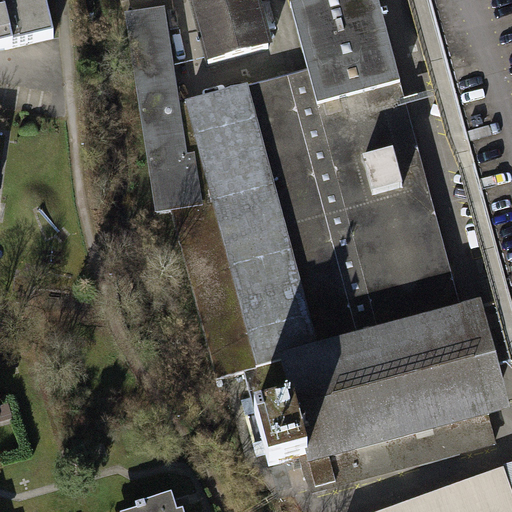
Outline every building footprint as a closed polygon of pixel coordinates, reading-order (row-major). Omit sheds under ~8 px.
[(0,0),(0,48),(55,36),(46,0),(0,0)] [(189,0),(207,67),(276,49),(262,0),(189,0)] [(290,0),(310,71),(382,337),(465,315),(379,0),(290,0)] [(511,0),(432,0),(511,295),(511,0)] [(190,157),(182,106),(166,10),(125,17),(156,217),(173,215),(204,210),(196,156),(190,157)] [(245,374),(382,337),(310,71),(182,106),(190,157),(196,156),(204,210),(173,215),(218,381),(245,374)] [(271,468),(300,460),(305,479),(310,497),(314,496),(498,446),(491,422),(511,416),(511,403),(486,309),(465,315),(382,337),(245,374),(271,468)] [(0,419),(1,420),(2,424),(14,420),(9,405),(0,407),(0,419)] [(511,511),(511,486),(506,470),(389,511),(511,511)] [(138,511),(178,511),(174,496),(137,507),(138,511)]
